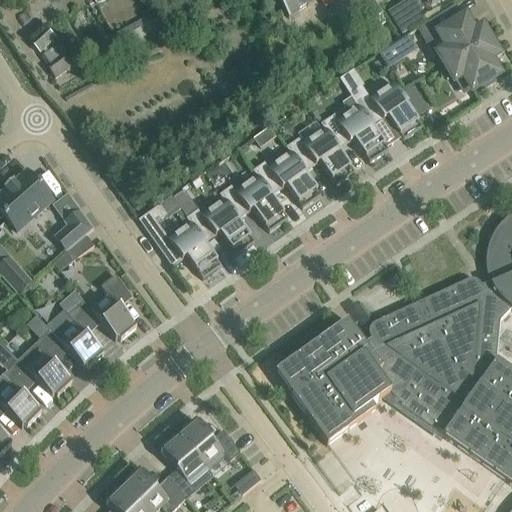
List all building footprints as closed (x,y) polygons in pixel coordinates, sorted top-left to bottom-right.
[(318,0),(275,0),(280,7),(280,8),(289,20),(318,0)] [(360,0),(355,4),(369,25),(383,16),(371,0),(360,0)] [(427,21),(420,10),(395,26),(402,37),(427,21)] [(128,49),(167,27),(159,11),(119,34),(128,49)] [(447,51),(437,57),(444,68),(443,68),(445,71),(490,44),(488,42),(490,41),(488,38),(490,37),(485,29),(483,30),(481,27),(475,31),(470,22),(467,24),(465,21),(438,36),(447,51)] [(40,57),(56,42),(45,31),(30,46),(40,57)] [(406,39),(378,57),(387,70),(415,52),(406,39)] [(192,53),(193,42),(179,40),(178,51),(192,53)] [(494,48),(492,46),(491,46),(490,44),(445,71),(447,74),(454,85),(463,79),(472,94),(479,90),(481,93),(494,85),(492,82),(498,78),(494,71),(497,69),(494,64),(501,60),(499,57),(501,56),(496,47),(494,48)] [(50,69),(63,58),(58,46),(42,58),(50,69)] [(50,69),(45,73),(53,82),(70,66),(63,58),(50,69)] [(355,104),(358,110),(372,131),(373,130),(388,120),(400,138),(403,143),(422,131),(419,126),(418,126),(419,125),(416,122),(407,108),(407,107),(401,98),(393,86),(370,102),(367,96),(355,104)] [(407,108),(416,122),(433,111),(418,87),(401,98),(407,107),(407,108)] [(321,127),(325,132),(339,153),(354,143),(366,161),(369,166),(388,154),(384,148),(385,148),(373,130),(372,131),(358,110),(336,124),(333,119),(321,127)] [(290,156),(290,155),(305,176),(320,166),(332,183),(336,189),(354,176),(351,171),(339,153),(325,132),(303,147),(299,141),(286,150),(290,155),(290,156)] [(256,179),(257,179),(271,200),(272,200),(286,189),(299,207),(302,212),(321,199),(317,194),(317,193),(305,176),(290,155),(290,156),(268,171),(265,165),(253,174),(257,179),(256,179)] [(0,221),(1,222),(3,219),(17,235),(53,204),(27,174),(14,185),(13,184),(4,192),(5,193),(0,197),(0,221)] [(231,189),(220,197),(223,203),(238,224),(238,223),(253,213),(265,230),(269,236),(287,222),(284,217),(272,200),(271,200),(257,179),(256,179),(235,194),(231,189)] [(198,213),(186,221),(190,226),(205,247),(220,237),(232,254),(236,259),(254,246),(250,241),(251,241),(238,223),(238,224),(223,203),(202,218),(198,213)] [(221,270),(218,265),(217,265),(217,264),(205,247),(190,226),(169,242),(157,225),(167,218),(160,208),(139,223),(172,270),(182,263),(186,260),(199,278),(203,283),(221,270)] [(80,214),(64,226),(66,230),(54,240),(67,255),(54,267),(59,275),(95,249),(87,238),(94,233),(80,214)] [(348,324),(275,376),(327,448),(375,414),(372,409),(390,395),(395,402),(401,406),(400,409),(436,434),(438,432),(444,437),(443,439),(505,483),(511,487),(511,374),(496,364),(500,324),(511,312),(511,313),(511,217),(510,219),(506,222),(502,225),(499,229),(496,233),(493,237),(491,242),(489,246),(488,251),(487,256),(486,261),(486,266),(486,271),(487,276),(488,280),(489,285),(485,287),(481,288),(481,287),(480,287),(480,286),(479,285),(478,284),(477,284),(476,283),(475,282),(474,282),(473,282),(472,282),(471,282),(470,282),(469,283),(468,283),(374,326),(373,327),(372,327),(372,328),(371,329),(370,329),(370,330),(370,331),(369,332),(369,333),(369,334),(369,335),(369,336),(369,337),(369,338),(370,339),(370,340),(371,341),(367,344),(364,346),(348,324)] [(33,286),(10,260),(9,261),(9,260),(0,268),(0,276),(19,298),(33,286)] [(132,301),(115,278),(101,290),(108,299),(91,313),(91,314),(91,313),(98,323),(115,344),(118,341),(120,344),(136,331),(117,308),(129,299),(131,302),(132,301)] [(49,333),(50,333),(65,351),(65,352),(83,372),(86,369),(88,372),(104,359),(84,336),(98,323),(91,313),(91,314),(91,313),(83,304),(67,318),(64,313),(46,329),(49,333)] [(17,363),(25,372),(26,372),(33,381),(52,401),(54,398),(57,401),(72,387),(51,365),(65,352),(65,351),(50,333),(49,333),(34,348),(17,363)] [(25,372),(17,363),(2,378),(10,387),(0,397),(0,409),(3,412),(2,412),(22,431),(24,428),(27,431),(41,416),(20,395),(33,381),(26,372),(25,372)] [(0,459),(12,447),(0,436),(0,414),(2,412),(3,412),(0,409),(0,459)] [(180,436),(183,439),(180,441),(204,470),(221,455),(229,465),(240,456),(223,434),(222,434),(225,438),(215,446),(196,423),(180,436)] [(160,454),(179,476),(169,485),(167,482),(185,502),(212,479),(204,470),(180,441),(178,443),(175,440),(160,454)] [(124,487),(127,490),(124,492),(144,511),(157,511),(161,509),(164,511),(174,511),(185,502),(167,482),(166,482),(169,485),(160,494),(139,473),(124,487)] [(254,475),(235,489),(242,498),(261,484),(254,475)] [(105,506),(111,511),(144,511),(124,492),(122,494),(120,491),(105,506)]
